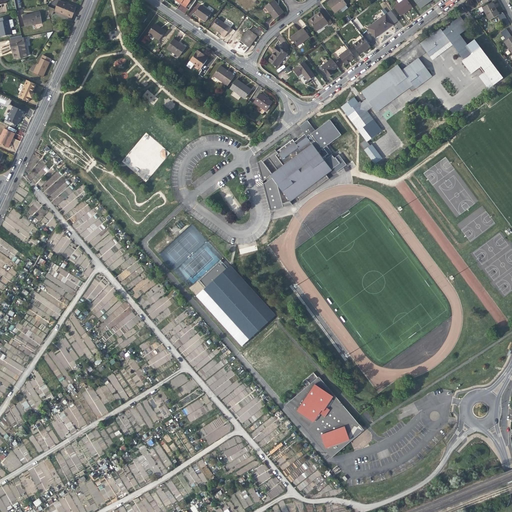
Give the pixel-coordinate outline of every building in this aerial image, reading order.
[(175,0),(175,1),(181,5),(182,3),(187,6),(185,8),(189,10),(195,0),(175,0)] [(273,0),(265,6),(274,19),(283,13),(278,5),(273,0)] [(343,0),(333,0),(327,4),(334,13),(340,9),(341,11),(347,7),(345,5),(346,4),(343,0)] [(407,0),(403,0),(399,3),(394,7),(400,16),(406,11),(412,7),(407,0)] [(432,0),(413,0),(420,9),(431,1),(432,0)] [(55,11),(71,18),(76,7),(68,4),(59,1),(55,11)] [(482,8),(486,14),(496,9),(494,6),(492,2),(482,8)] [(211,13),(200,5),(194,14),(200,18),(205,22),(211,13)] [(489,20),(498,16),(499,15),(497,12),(496,9),(486,14),(489,20)] [(25,27),(42,23),(40,12),(36,13),(36,14),(31,15),(23,16),(25,27)] [(328,22),(321,13),(317,16),(316,17),(315,16),(308,21),(316,31),(328,22)] [(385,15),(376,22),(383,32),(388,28),(392,24),(385,15)] [(455,49),(463,60),(473,52),(467,45),(459,35),(468,28),(460,17),(451,23),(452,25),(447,28),(442,32),(450,42),(455,49)] [(230,28),(217,19),(211,27),(217,32),(221,34),(220,35),(223,38),(230,28)] [(10,27),(9,21),(0,22),(0,31),(1,37),(11,35),(10,27)] [(380,34),(383,32),(376,22),(368,28),(375,38),(380,34)] [(148,33),(158,40),(165,31),(160,28),(155,24),(148,33)] [(309,37),(303,29),(296,33),(290,38),(296,46),(309,37)] [(430,57),(450,42),(442,32),(440,29),(420,43),(430,57)] [(240,41),(248,48),(253,42),(257,36),(249,30),(240,41)] [(370,47),(363,37),(353,45),(359,54),(365,50),(370,47)] [(23,38),(10,40),(11,47),(12,50),(13,50),(15,59),(27,57),(23,38)] [(166,48),(179,57),(185,48),(179,43),(173,39),(166,48)] [(467,45),(473,52),(480,47),(474,39),(467,45)] [(336,60),(339,57),(338,56),(346,50),(343,46),(332,54),(336,60)] [(287,54),(276,47),(272,52),(271,54),(272,55),(268,61),(277,67),(287,54)] [(480,47),(473,52),(463,60),(461,61),(471,74),(480,67),(489,79),(488,80),(493,85),(503,78),(480,47)] [(348,49),(346,50),(338,56),(339,57),(345,65),(350,61),(354,58),(348,49)] [(197,51),(191,60),(193,62),(192,64),(200,69),(207,60),(203,57),(201,55),(202,54),(197,51)] [(37,65),(34,73),(43,77),(46,69),(49,62),(50,58),(43,55),(39,65),(37,65)] [(338,67),(331,59),(320,67),(329,77),(333,74),(332,72),(334,70),(338,67)] [(410,68),(403,73),(412,85),(415,89),(432,76),(419,60),(412,66),(411,63),(409,64),(408,65),(410,68)] [(314,77),(303,62),(292,70),(297,77),(302,74),(304,77),(308,82),(314,77)] [(361,92),(366,99),(372,107),(376,112),(412,85),(403,73),(401,70),(397,65),(361,92)] [(228,86),(234,76),(227,71),(220,66),(213,76),(228,86)] [(18,99),(28,103),(30,104),(32,98),(35,93),(33,92),(36,85),(26,80),(18,99)] [(139,88),(145,93),(142,96),(150,103),(156,96),(146,88),(149,84),(145,80),(139,88)] [(244,99),(250,91),(243,86),(244,85),(243,84),(236,80),(230,89),(244,99)] [(266,111),(272,103),(266,98),(260,94),(253,103),(266,111)] [(170,110),(175,104),(170,99),(164,105),(170,110)] [(359,102),(358,103),(345,113),(367,142),(381,131),(367,111),(372,107),(366,99),(361,103),(360,102),(359,102)] [(345,113),(358,103),(355,100),(342,109),(345,113)] [(4,114),(8,116),(9,116),(13,107),(8,104),(4,114)] [(24,111),(13,107),(9,116),(8,116),(6,120),(17,125),(19,121),(20,122),(22,117),(24,111)] [(327,146),(342,135),(330,119),(314,130),(306,136),(312,145),(315,143),(321,151),(327,146)] [(306,136),(314,130),(307,120),(298,126),(304,134),(306,136)] [(4,129),(0,139),(0,144),(9,148),(12,141),(15,134),(4,129)] [(146,133),(122,162),(146,182),(170,153),(146,133)] [(304,134),(294,142),(302,152),(312,145),(306,136),(304,134)] [(277,171),(302,152),(294,142),(292,140),(276,151),(268,158),(277,171)] [(302,152),(277,171),(271,175),(277,184),(278,185),(290,201),(295,197),(298,201),(329,179),(325,174),(334,168),(336,172),(347,164),(339,154),(335,157),(327,146),(321,151),(315,143),(312,145),(302,152)] [(371,144),(364,150),(375,164),(382,158),(371,144)] [(261,160),(262,162),(268,158),(276,151),(275,149),(261,160)] [(262,181),(271,175),(262,162),(261,160),(257,162),(262,181)] [(57,172),(41,187),(54,200),(53,200),(62,210),(77,196),(68,186),(70,185),(57,172)] [(271,175),(262,181),(271,210),(284,206),(283,203),(280,204),(275,185),(277,184),(271,175)] [(283,203),(278,185),(277,184),(275,185),(280,204),(283,203)] [(74,223),(102,260),(119,246),(98,219),(96,221),(89,212),(79,219),(74,212),(76,211),(76,210),(81,206),(80,205),(68,214),(74,223)] [(32,215),(37,210),(34,206),(28,211),(32,215)] [(4,224),(25,241),(30,235),(28,233),(34,226),(25,218),(18,226),(9,218),(4,224)] [(53,251),(68,259),(74,249),(68,246),(72,240),(62,235),(62,234),(57,231),(51,241),(56,244),(53,251)] [(33,236),(30,240),(36,245),(39,241),(33,236)] [(0,248),(13,258),(18,251),(0,237),(0,248)] [(240,254),(258,250),(255,241),(238,246),(240,254)] [(0,252),(0,258),(8,264),(11,260),(0,252)] [(53,264),(45,277),(59,285),(58,285),(72,293),(80,279),(53,264)] [(241,346),(274,317),(275,315),(230,265),(228,267),(196,296),(241,346)] [(127,333),(141,319),(125,302),(123,303),(111,289),(104,282),(98,287),(97,286),(93,289),(98,294),(86,305),(98,318),(108,309),(112,313),(98,326),(101,330),(107,325),(115,334),(122,328),(127,333)] [(145,294),(151,303),(162,296),(159,291),(156,293),(153,288),(145,294)] [(42,304),(45,299),(35,291),(31,295),(42,304)] [(81,334),(81,335),(90,350),(95,347),(76,317),(72,320),(81,334)] [(78,358),(73,350),(68,353),(66,349),(70,346),(65,338),(60,341),(64,346),(59,349),(61,352),(70,366),(74,364),(73,362),(78,358)] [(173,342),(193,367),(197,364),(189,355),(192,353),(180,338),(173,342)] [(153,370),(172,359),(166,348),(156,353),(152,346),(142,352),(147,361),(153,370)] [(86,347),(82,350),(88,357),(92,354),(86,347)] [(16,380),(24,367),(2,354),(0,357),(0,365),(1,364),(7,368),(6,369),(9,370),(7,374),(9,376),(6,381),(5,380),(2,383),(7,386),(10,382),(12,384),(14,379),(16,380)] [(135,372),(140,368),(134,361),(129,364),(135,372)] [(122,402),(127,399),(114,373),(109,376),(122,402)] [(32,408),(42,402),(40,399),(51,393),(40,375),(24,384),(31,396),(27,398),(32,408)] [(318,381),(318,379),(317,380),(287,404),(286,405),(328,455),(328,453),(322,446),(319,438),(316,439),(293,411),(296,407),(291,404),(310,387),(312,388),(314,385),(318,381)] [(318,381),(314,385),(330,395),(330,396),(351,421),(344,431),(347,436),(343,439),(344,440),(328,453),(328,455),(329,454),(358,430),(359,429),(352,420),(333,397),(318,379),(318,381)] [(112,394),(115,391),(108,380),(104,382),(112,394)] [(82,393),(96,418),(107,412),(91,384),(85,388),(86,391),(82,393)] [(312,388),(310,387),(291,404),(296,407),(293,411),(316,439),(319,438),(322,446),(328,453),(344,440),(343,439),(347,436),(344,431),(351,421),(330,396),(330,395),(314,385),(312,388)] [(20,401),(24,409),(29,407),(25,398),(20,401)] [(183,408),(189,422),(206,414),(200,400),(183,408)] [(85,423),(76,405),(58,414),(67,432),(85,423)] [(165,405),(159,407),(163,416),(169,414),(165,405)] [(14,406),(10,409),(17,420),(21,417),(14,406)] [(247,406),(236,410),(239,421),(252,417),(250,410),(253,409),(252,407),(248,409),(247,406)] [(10,412),(5,415),(11,424),(15,421),(10,412)] [(220,419),(202,428),(205,434),(221,426),(223,430),(217,433),(219,437),(227,433),(220,419)] [(204,437),(209,445),(216,440),(214,436),(212,432),(204,437)] [(364,432),(354,441),(360,449),(371,440),(364,432)] [(48,434),(43,438),(50,447),(55,444),(48,434)] [(238,475),(258,465),(252,453),(248,455),(238,436),(226,442),(229,448),(224,451),(230,463),(225,466),(227,469),(243,461),(245,465),(235,471),(238,475)] [(128,465),(139,484),(149,478),(143,466),(149,463),(155,474),(159,471),(145,445),(139,448),(142,455),(133,460),(134,462),(128,465)] [(161,457),(165,454),(160,446),(155,449),(161,457)] [(49,459),(28,469),(40,493),(56,485),(53,479),(58,477),(49,459)] [(256,479),(260,484),(271,477),(267,470),(268,469),(264,463),(255,470),(259,476),(256,479)] [(118,473),(127,490),(137,485),(127,465),(122,468),(124,470),(118,473)] [(202,469),(208,480),(214,477),(207,466),(202,469)] [(203,483),(207,481),(202,472),(197,475),(192,467),(187,470),(196,485),(202,481),(203,483)] [(29,472),(19,476),(27,496),(36,492),(29,472)] [(113,485),(120,500),(118,491),(112,477),(107,479),(108,483),(105,483),(100,486),(98,486),(100,496),(92,480),(86,483),(86,485),(91,495),(87,495),(87,500),(90,505),(86,507),(87,511),(93,511),(98,509),(96,506),(104,502),(104,500),(105,500),(111,497),(114,497),(113,485)] [(123,493),(127,491),(119,478),(115,480),(123,493)] [(179,501),(183,498),(171,481),(166,484),(179,501)] [(0,508),(2,511),(7,511),(11,508),(10,508),(13,505),(18,502),(16,498),(20,495),(24,491),(23,489),(17,485),(16,483),(14,486),(11,488),(6,484),(0,487),(0,508)] [(155,491),(166,507),(176,501),(169,490),(164,493),(161,487),(155,491)] [(248,490),(255,503),(261,500),(256,492),(253,487),(248,490)] [(247,490),(239,492),(244,508),(252,505),(247,490)] [(79,511),(69,495),(59,501),(59,500),(54,503),(51,499),(47,502),(50,506),(48,507),(50,511),(79,511)] [(156,511),(160,510),(150,496),(147,498),(150,503),(149,503),(145,498),(133,506),(136,511),(156,511)] [(39,498),(33,502),(36,507),(42,502),(39,498)]
